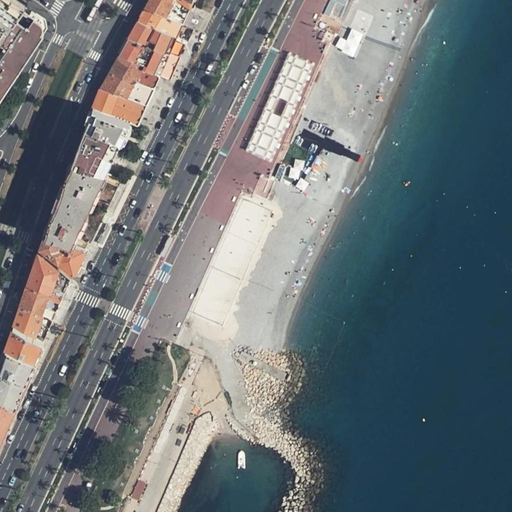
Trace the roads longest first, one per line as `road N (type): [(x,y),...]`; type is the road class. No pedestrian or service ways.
road 1 (primary): [(25,511),(272,0)]
road 2 (primary): [(235,0),(0,494)]
road 3 (secondary): [(0,303),(46,164),(107,35)]
road 4 (secondary): [(70,15),(16,129)]
